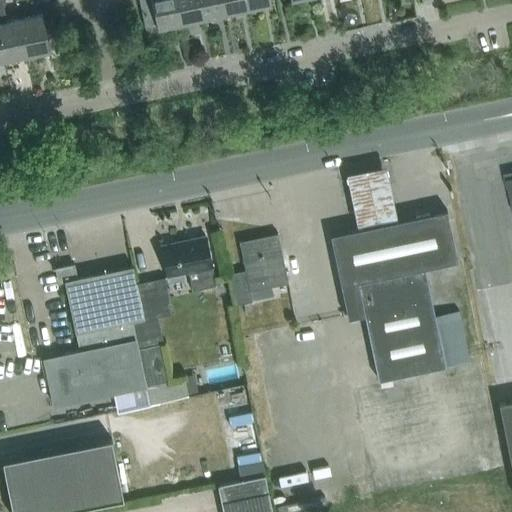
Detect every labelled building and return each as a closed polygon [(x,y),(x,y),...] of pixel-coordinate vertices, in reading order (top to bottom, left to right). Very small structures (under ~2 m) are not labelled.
[(137,0),(144,28),(156,26),(156,28),(179,23),(174,0),(137,0)] [(174,0),(179,23),(202,19),(197,0),(174,0)] [(197,0),(202,19),(224,14),(221,0),(197,0)] [(221,0),(224,14),(247,9),(245,0),(221,0)] [(268,0),(245,0),(247,9),(270,4),(268,0)] [(0,43),(4,61),(26,56),(19,20),(7,22),(2,1),(0,1),(0,43)] [(49,52),(42,15),(19,20),(26,56),(49,52)] [(348,169),(359,220),(398,212),(387,161),(348,169)] [(459,310),(433,316),(423,267),(456,260),(446,210),(329,234),(346,318),(363,314),(377,380),(444,366),(469,361),(459,310)] [(288,282),(277,234),(239,242),(245,270),(230,273),(236,304),(251,301),(249,290),(288,282)] [(205,235),(161,244),(167,274),(188,269),(193,289),(215,284),(211,265),(205,235)] [(65,281),(80,348),(137,335),(133,318),(144,315),(136,283),(132,264),(77,276),(74,263),(56,267),(59,282),(65,281)] [(152,402),(189,394),(185,374),(169,377),(161,341),(162,341),(156,314),(171,310),(164,277),(136,283),(144,315),(133,318),(137,335),(147,382),(152,402)] [(147,382),(137,335),(80,348),(45,356),(55,403),(145,383),(147,382)] [(511,398),(496,402),(511,483),(511,398)] [(111,438),(2,459),(12,511),(52,511),(123,498),(111,438)] [(262,460),(237,465),(240,479),(265,474),(262,460)] [(240,479),(218,484),(223,511),(272,511),(265,474),(240,479)]
